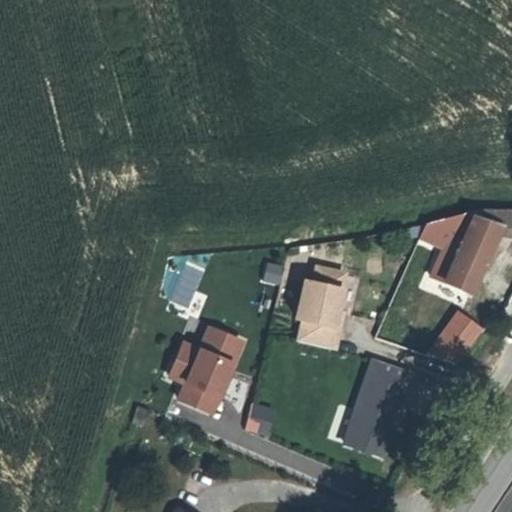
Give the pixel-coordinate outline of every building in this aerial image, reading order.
[(420,242),(445,251),(433,277),(469,294),(499,230),(504,231),(503,237),(511,239),(511,211),(473,212),(426,226),(420,242)] [(347,270),(312,262),(308,277),(302,276),(293,317),(299,322),(294,343),(338,353),(346,322),(340,321),(348,288),(343,287),(347,270)] [(284,266),(267,263),(263,283),(280,287),(284,266)] [(480,327),(457,310),(436,337),(460,354),(480,327)] [(245,341),(206,325),(197,346),(182,340),(164,381),(179,387),(172,404),(212,421),(222,398),(214,395),(229,361),(236,363),(245,341)] [(415,374),(370,359),(341,447),(386,462),(415,374)] [(274,408),(251,402),(244,431),(268,436),(274,408)] [(146,427),(151,412),(136,408),(131,423),(146,427)]
